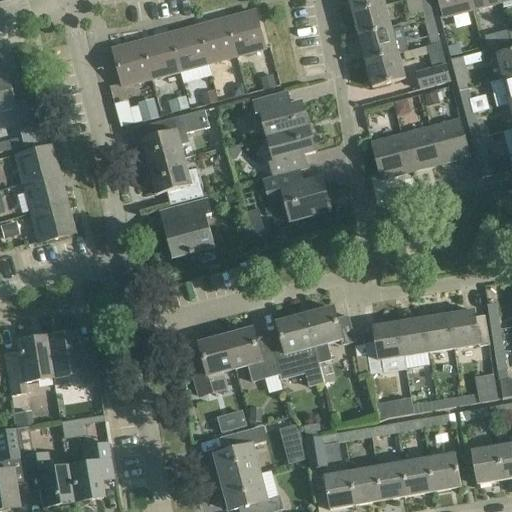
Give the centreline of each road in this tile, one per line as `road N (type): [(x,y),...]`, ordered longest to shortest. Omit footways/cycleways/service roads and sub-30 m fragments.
road 1 (residential): [(373,292),(327,0)]
road 2 (residential): [(119,258),(101,134),(65,0)]
road 3 (residential): [(131,330),(338,278),(373,292)]
road 4 (residential): [(160,511),(131,330)]
road 5 (residential): [(373,292),(511,273)]
road 6 (residential): [(0,293),(119,258)]
